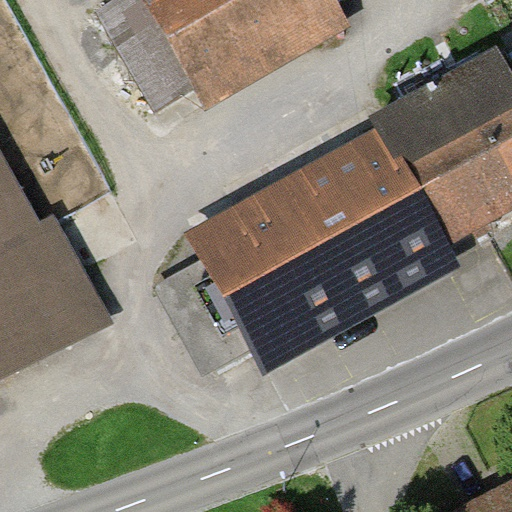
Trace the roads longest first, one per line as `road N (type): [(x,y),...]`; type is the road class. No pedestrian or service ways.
road 1 (tertiary): [(378,412),(122,511)]
road 2 (tertiary): [(511,351),(378,412)]
